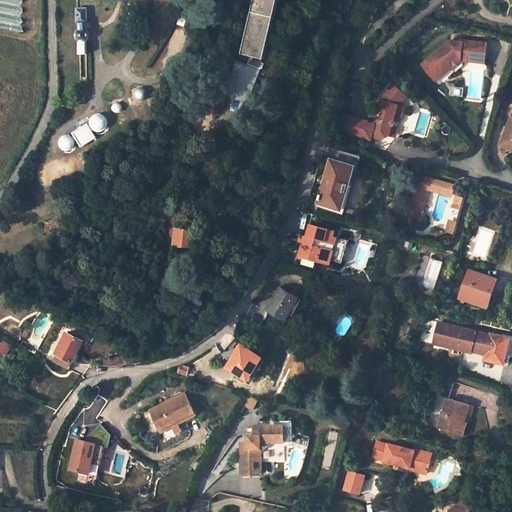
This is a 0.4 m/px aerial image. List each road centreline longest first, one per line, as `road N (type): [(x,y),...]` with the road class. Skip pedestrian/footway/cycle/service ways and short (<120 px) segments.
road 1 (residential): [(50,511),(41,477),(45,439),(87,381),(184,357),(221,333),(251,294),(293,217),(325,79),(354,0)]
road 2 (track): [(238,0),(214,110),(183,198),(164,226),(41,268),(0,270)]
road 3 (track): [(214,110),(234,220),(227,259),(204,290),(157,304),(41,268)]
road 4 (unclassified): [(52,0),(54,90),(0,198)]
road 5 (residential): [(434,0),(366,61),(354,53),(375,0)]
